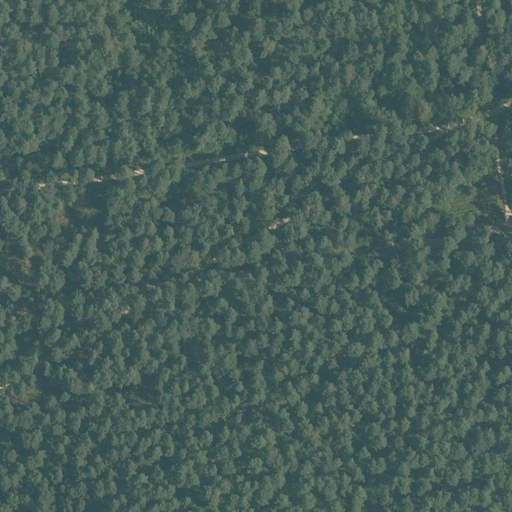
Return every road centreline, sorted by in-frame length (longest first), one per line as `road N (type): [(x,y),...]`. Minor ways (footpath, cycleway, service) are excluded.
road 1 (track): [(0,386),(453,125)]
road 2 (unknown): [(0,323),(43,304),(96,302),(511,225)]
road 3 (track): [(0,191),(453,125)]
